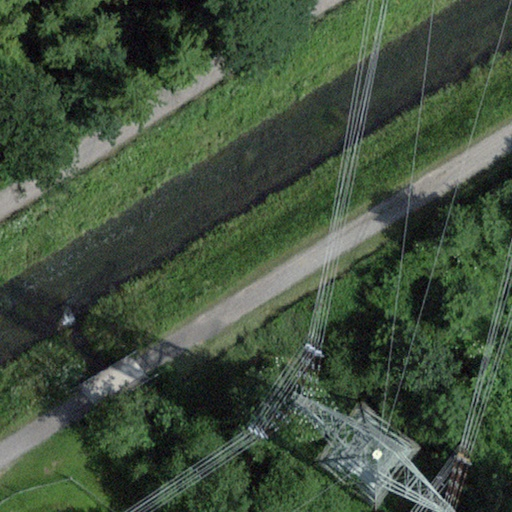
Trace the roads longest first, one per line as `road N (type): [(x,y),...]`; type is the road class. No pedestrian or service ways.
road 1 (track): [(0,452),(511,136)]
road 2 (track): [(336,0),(0,211)]
